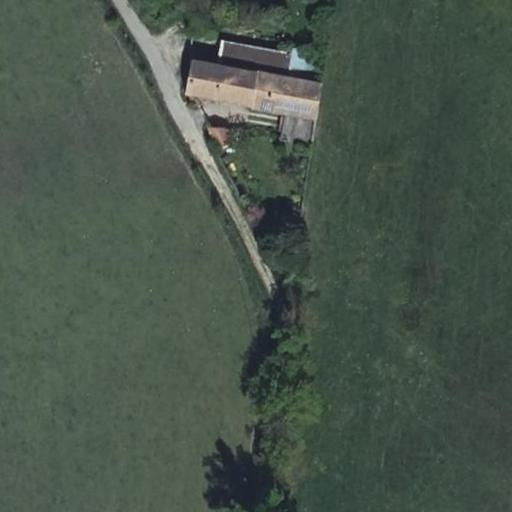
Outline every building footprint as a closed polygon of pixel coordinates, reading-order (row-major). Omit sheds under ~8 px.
[(293,42),(222,30),(218,56),(289,69),(293,42)] [(289,69),(218,56),(193,52),(188,80),(190,83),(288,101),(320,107),(325,75),(306,72),(297,70),(289,69)] [(298,60),(297,70),(306,72),(308,63),(298,60)] [(315,139),(320,107),(288,101),(282,132),(315,139)] [(207,120),(217,143),(231,135),(226,121),(207,120)]
